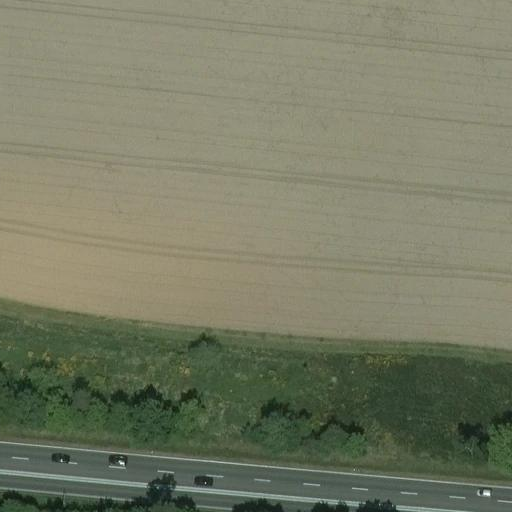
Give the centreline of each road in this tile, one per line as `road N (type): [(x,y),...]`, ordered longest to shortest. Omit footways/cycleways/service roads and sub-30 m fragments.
road 1 (trunk): [(511,504),(0,457)]
road 2 (trunk): [(0,487),(266,511)]
